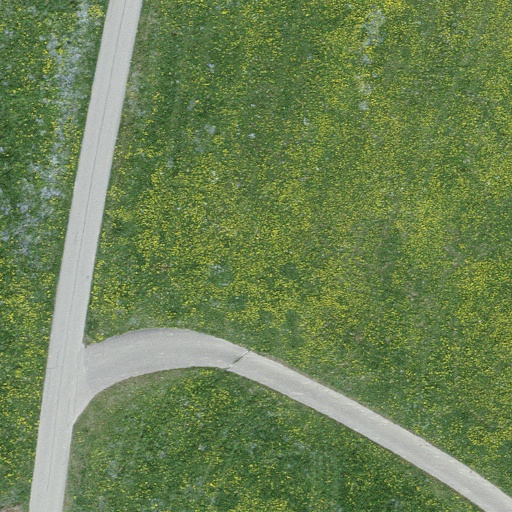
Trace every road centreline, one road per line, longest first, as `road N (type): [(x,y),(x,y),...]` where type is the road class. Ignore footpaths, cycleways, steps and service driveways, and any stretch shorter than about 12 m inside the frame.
road 1 (unclassified): [(45,511),(126,0)]
road 2 (track): [(66,376),(180,348),(242,361),(319,394),(511,506)]
